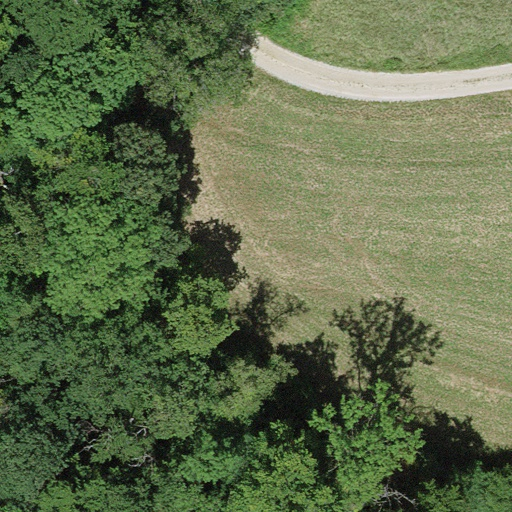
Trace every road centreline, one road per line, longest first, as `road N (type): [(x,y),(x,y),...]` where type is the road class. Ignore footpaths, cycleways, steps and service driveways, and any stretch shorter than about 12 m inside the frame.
road 1 (track): [(203,26),(183,151),(215,271),(316,400),(511,482)]
road 2 (track): [(511,77),(401,91),(337,85),(270,67),(175,0)]
